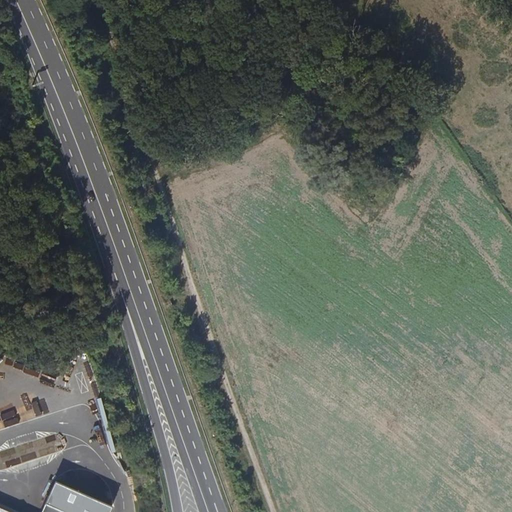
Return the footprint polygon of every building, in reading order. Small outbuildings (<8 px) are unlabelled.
[(60,379),(66,396),(96,386),(89,368),(60,379)] [(83,413),(100,408),(95,394),(78,400),(83,413)] [(109,430),(105,421),(96,424),(100,433),(109,430)] [(7,456),(21,462),(25,452),(10,446),(7,456)] [(54,481),(45,502),(66,511),(109,511),(112,507),(54,481)] [(0,511),(66,511),(45,502),(40,511),(12,511),(0,506),(0,511)]
